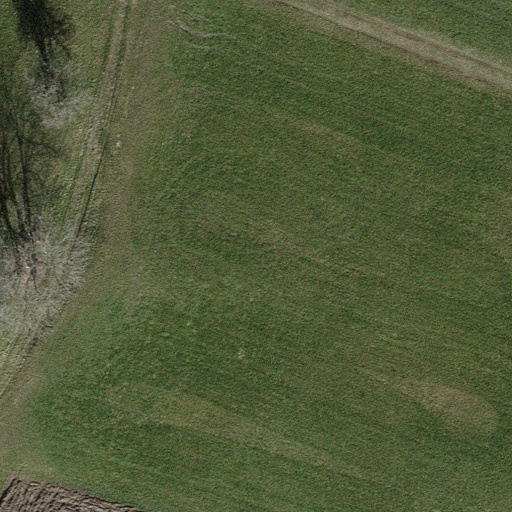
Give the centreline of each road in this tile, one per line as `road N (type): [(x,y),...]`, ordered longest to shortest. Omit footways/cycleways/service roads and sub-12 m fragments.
road 1 (track): [(121,0),(51,284),(0,376)]
road 2 (track): [(511,84),(281,0)]
